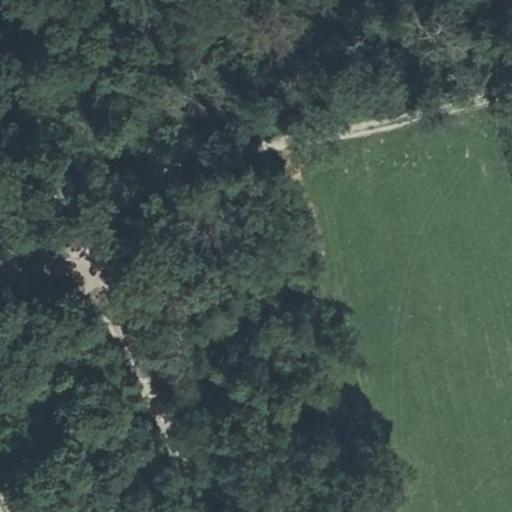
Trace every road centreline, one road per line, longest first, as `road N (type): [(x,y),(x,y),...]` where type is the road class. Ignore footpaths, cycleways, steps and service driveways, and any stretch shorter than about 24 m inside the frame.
road 1 (track): [(511,92),(286,149),(167,189),(100,224),(54,262)]
road 2 (track): [(0,269),(54,262),(87,271),(210,511)]
